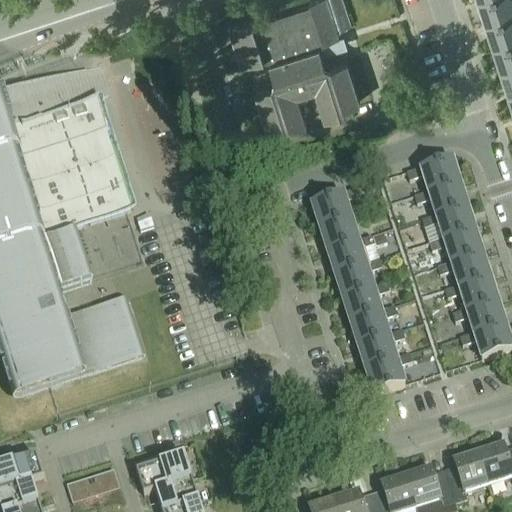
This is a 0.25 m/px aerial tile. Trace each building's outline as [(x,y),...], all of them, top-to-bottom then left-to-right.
[(331,65),(325,63),(319,47),(323,41),(339,36),(326,0),(311,0),(309,1),(311,6),(252,25),(251,20),(213,32),(213,33),(228,28),(241,68),(264,61),(271,64),(277,80),(272,84),(255,90),(268,131),(283,126),(285,132),(307,124),(298,95),(314,89),(324,119),(345,112),(343,107),(359,102),(346,60),(331,65)] [(352,26),(343,0),(327,0),(338,30),(352,26)] [(511,0),(478,0),(486,22),(511,13),(511,0)] [(511,13),(486,22),(493,44),(511,38),(511,13)] [(511,38),(493,44),(501,68),(511,64),(511,38)] [(511,64),(501,68),(508,92),(511,90),(511,64)] [(96,101),(97,100),(98,100),(109,97),(108,96),(111,95),(103,69),(100,69),(100,68),(88,71),(18,88),(0,93),(0,358),(14,401),(142,360),(144,360),(125,302),(63,323),(55,297),(90,286),(73,231),(37,242),(11,160),(17,158),(8,128),(96,101)] [(37,242),(73,231),(131,213),(96,101),(8,128),(17,158),(11,160),(37,242)] [(422,182),(427,197),(428,199),(460,189),(453,165),(422,175),(421,172),(406,177),(409,186),(422,182)] [(468,213),(460,189),(428,199),(427,197),(414,200),(417,209),(430,205),(435,220),(436,223),(468,213)] [(312,210),(320,235),(352,225),(351,222),(346,207),(359,203),(356,193),(342,198),(343,200),(312,210)] [(436,223),(435,220),(422,224),(425,233),(438,229),(443,244),(443,247),(476,236),(468,213),(436,223)] [(359,249),(359,245),(354,231),(367,227),(364,218),(351,222),(352,225),(320,235),(328,259),(359,249)] [(483,261),(476,236),(443,247),(443,244),(430,248),(432,257),(446,252),(451,268),(452,271),(483,261)] [(367,272),(366,269),(361,254),(375,250),(372,242),(359,245),(359,249),(328,259),(335,282),(367,272)] [(491,285),(483,261),(452,271),(451,268),(437,273),(440,282),(453,277),(457,292),(458,295),(491,285)] [(374,296),(373,293),(368,277),(382,274),(379,265),(366,269),(367,272),(335,282),(343,306),(374,296)] [(460,301),(465,316),(466,319),(499,308),(491,285),(458,295),(457,292),(445,296),(447,305),(460,301)] [(343,306),(350,329),(383,319),(382,316),(377,301),(390,297),(387,288),(373,293),(374,296),(343,306)] [(506,332),(499,308),(466,319),(465,316),(452,320),(455,329),(469,325),(473,340),(474,342),(506,332)] [(390,343),(389,340),(384,325),(398,321),(395,312),(382,316),(383,319),(350,329),(358,353),(390,343)] [(476,348),(481,365),(511,355),(511,349),(506,332),(474,342),(473,340),(460,344),(463,352),(476,348)] [(398,367),(397,364),(392,349),(406,345),(403,336),(389,340),(390,343),(358,353),(366,377),(398,367)] [(373,400),(405,390),(399,372),(413,368),(410,360),(397,364),(398,367),(366,377),(373,400)] [(511,463),(508,465),(503,451),(479,459),(489,491),(511,483),(511,463)] [(177,465),(184,463),(181,453),(173,456),(177,465)] [(177,465),(173,456),(166,458),(169,468),(177,465)] [(169,468),(166,458),(158,461),(161,470),(169,468)] [(479,459),(454,467),(458,481),(447,485),(455,511),(467,507),(465,499),(489,491),(479,459)] [(0,497),(32,488),(43,484),(36,461),(0,472),(0,497)] [(161,470),(158,461),(150,463),(153,473),(161,470)] [(153,473),(145,475),(137,478),(144,500),(156,497),(192,485),(184,463),(177,465),(169,468),(161,470),(153,473)] [(153,473),(150,463),(142,466),(145,475),(153,473)] [(142,466),(134,468),(137,478),(145,475),(142,466)] [(109,486),(117,484),(114,474),(106,477),(109,486)] [(455,511),(447,485),(435,489),(431,475),(406,482),(415,511),(455,511)] [(109,486),(106,477),(98,479),(101,489),(109,486)] [(101,489),(98,479),(90,482),(93,491),(101,489)] [(93,491),(90,482),(83,484),(86,494),(93,491)] [(374,508),(375,511),(415,511),(406,482),(381,490),(386,504),(374,508)] [(86,494),(83,484),(75,487),(78,496),(86,494)] [(112,496),(120,493),(117,484),(109,486),(112,496)] [(182,511),(199,507),(192,485),(156,497),(160,511),(182,511)] [(101,489),(104,498),(112,496),(109,486),(101,489)] [(78,496),(75,487),(67,489),(70,499),(78,496)] [(29,511),(39,509),(32,488),(0,497),(0,511),(29,511)] [(93,491),(96,501),(104,498),(101,489),(93,491)] [(86,494),(89,503),(96,501),(93,491),(86,494)] [(78,496),(81,506),(89,503),(86,494),(78,496)] [(78,496),(70,499),(73,508),(81,506),(78,496)] [(375,511),(374,508),(363,511),(358,498),(333,506),(335,511),(375,511)]
